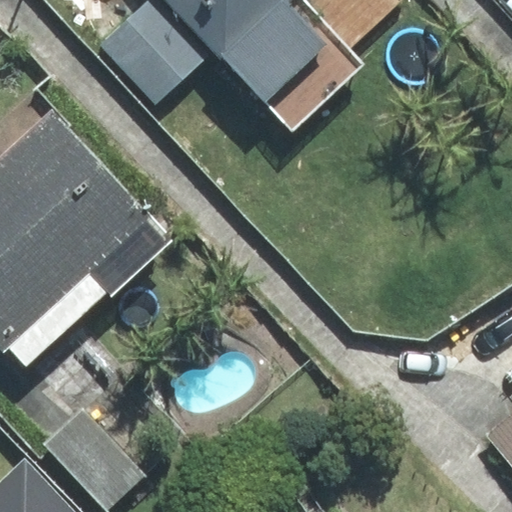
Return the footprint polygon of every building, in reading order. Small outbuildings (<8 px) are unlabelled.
[(156,104),(209,55),(158,0),(148,0),(100,44),(156,104)] [(172,0),(293,130),(364,64),(350,48),(401,0),(172,0)] [(173,240),(53,109),(0,156),(0,349),(3,352),(9,347),(26,366),(108,292),(112,296),(173,240)] [(511,394),(510,396),(511,398),(511,415),(489,434),(511,463),(511,394)] [(82,409),(45,444),(108,511),(146,476),(82,409)] [(75,511),(24,457),(0,479),(0,511),(75,511)]
